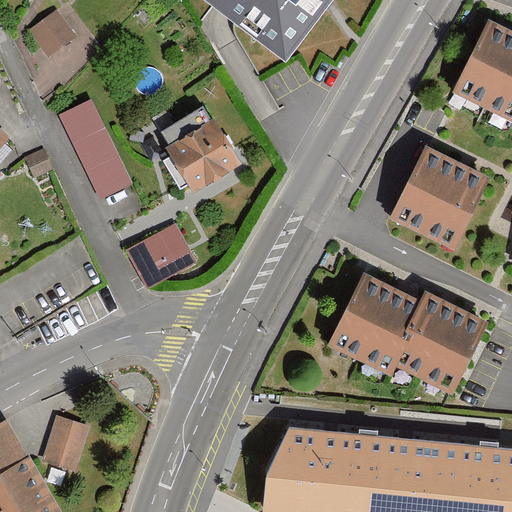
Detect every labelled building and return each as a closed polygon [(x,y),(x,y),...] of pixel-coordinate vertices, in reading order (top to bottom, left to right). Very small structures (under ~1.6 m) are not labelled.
[(285,60),(330,0),(204,0),(221,13),(285,60)] [(75,36),(57,10),(29,30),(48,56),(75,36)] [(511,30),(488,19),(453,91),(511,119),(511,30)] [(92,99),(59,115),(101,200),(133,184),(92,99)] [(202,107),(162,130),(170,143),(166,146),(192,191),(241,163),(214,118),(210,121),(202,107)] [(0,146),(9,137),(0,129),(0,146)] [(489,176),(425,145),(390,217),(454,247),(489,176)] [(51,171),(42,151),(24,159),(33,179),(51,171)] [(176,224),(130,247),(149,286),(154,283),(195,263),(176,224)] [(362,271),(328,343),(392,373),(396,364),(452,391),(487,319),(425,290),(421,299),(362,271)] [(87,425),(57,417),(46,457),(76,466),(87,425)] [(0,511),(58,511),(7,420),(0,423),(0,511)] [(359,511),(368,434),(289,427),(266,473),(265,493),(284,506),(288,511),(359,511)] [(482,511),(488,446),(368,434),(359,511),(482,511)] [(511,511),(511,448),(488,446),(482,511),(511,511)]
